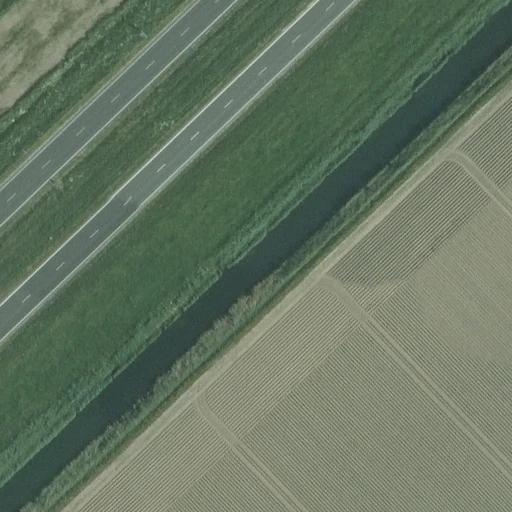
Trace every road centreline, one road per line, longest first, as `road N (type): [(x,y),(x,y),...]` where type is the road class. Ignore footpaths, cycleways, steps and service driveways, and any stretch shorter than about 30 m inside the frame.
road 1 (trunk): [(0,323),(338,0)]
road 2 (trunk): [(216,0),(0,207)]
